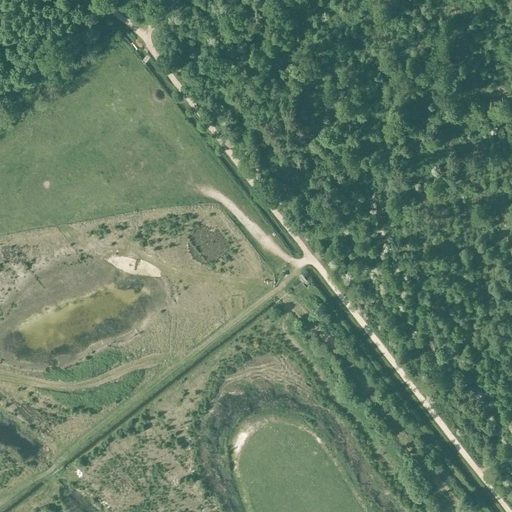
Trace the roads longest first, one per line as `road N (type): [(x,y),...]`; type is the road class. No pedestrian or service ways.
road 1 (track): [(297,263),(279,288),(195,351),(83,385),(0,376)]
road 2 (track): [(310,257),(509,511)]
road 3 (track): [(483,511),(326,306),(304,292),(289,302)]
road 4 (track): [(461,511),(279,288)]
road 5 (track): [(139,32),(310,257)]
road 6 (track): [(0,503),(195,351)]
road 7 (track): [(206,188),(289,260),(310,257)]
